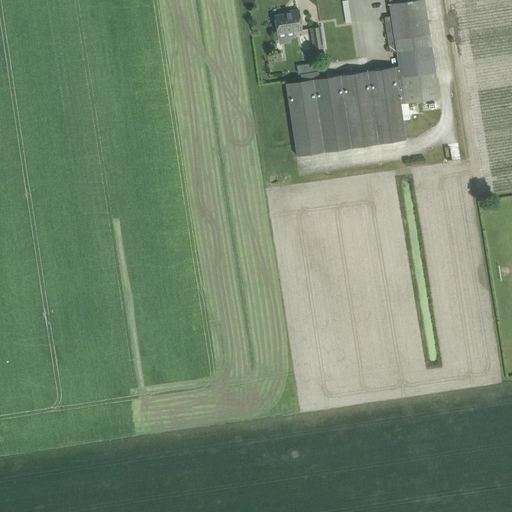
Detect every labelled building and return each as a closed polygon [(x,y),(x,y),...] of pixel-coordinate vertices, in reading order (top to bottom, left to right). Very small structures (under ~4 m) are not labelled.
[(302,80),(285,82),(296,155),(406,139),(400,103),(440,97),(424,0),(388,0),(391,15),(385,16),(390,52),(397,51),(399,65),(320,77),(302,80)] [(343,0),(346,22),(352,21),(349,0),(343,0)] [(278,33),(302,29),(299,8),(291,10),(291,12),(275,14),(278,33)] [(324,47),(321,26),(310,27),(313,49),(324,47)] [(314,71),(309,72),(301,73),(302,80),(320,77),(319,71),(319,70),(314,71)]
